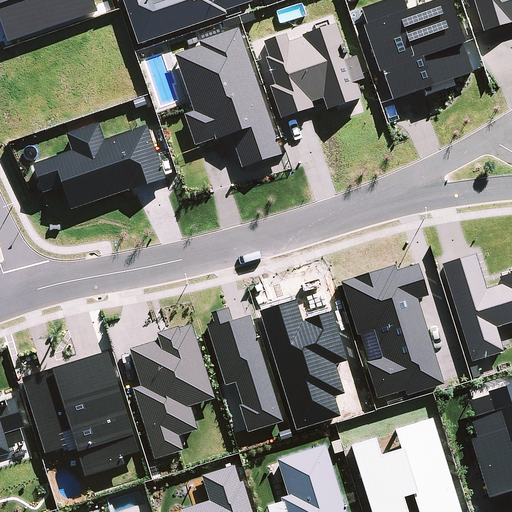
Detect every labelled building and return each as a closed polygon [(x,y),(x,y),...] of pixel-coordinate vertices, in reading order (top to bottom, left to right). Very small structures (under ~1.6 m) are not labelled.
[(122,0),(138,46),(226,16),(225,12),(252,3),(251,0),(179,0),(153,9),(150,0),(122,0)] [(383,74),(392,102),(426,90),(428,95),(453,87),(452,82),(473,74),(447,0),(443,0),(406,13),(401,0),(391,0),(361,10),(367,27),(363,28),(379,75),(383,74)] [(511,0),(472,0),(483,32),(511,23),(511,0)] [(348,61),(336,25),(301,37),(302,39),(288,44),(285,36),(264,44),(278,86),(274,87),(275,89),(271,90),(282,120),(313,109),(311,103),(322,99),(326,111),(361,99),(356,84),(364,81),(356,58),(348,61)] [(282,156),(238,29),(199,43),(200,47),(174,56),(194,113),(184,116),(195,147),(215,140),(215,142),(230,137),(242,169),(282,156)] [(72,152),(32,166),(42,194),(62,187),(70,211),(164,179),(146,127),(104,142),(98,125),(66,135),(72,152)] [(476,255),(442,265),(472,361),(502,352),(494,327),(511,321),(511,273),(498,278),(500,285),(487,290),(476,255)] [(405,391),(406,396),(444,385),(417,301),(428,297),(417,265),(396,273),(395,267),(341,283),(356,336),(373,331),(383,358),(365,363),(376,400),(405,391)] [(303,322),(296,301),(260,312),(297,432),(340,417),(335,397),(345,394),(336,365),(348,361),(332,312),(305,320),(306,322),(303,322)] [(206,326),(225,385),(235,383),(242,405),(238,407),(247,433),(282,422),(250,317),(232,323),(226,309),(210,314),(213,324),(206,326)] [(142,387),(133,390),(155,459),(182,451),(178,436),(198,429),(190,407),(214,399),(192,325),(181,329),(180,327),(157,334),(159,341),(129,350),(142,387)] [(107,352),(21,380),(46,453),(66,446),(62,434),(70,431),(85,477),(124,464),(122,457),(140,452),(107,352)] [(477,439),(471,441),(489,497),(511,489),(511,386),(489,394),(494,412),(472,419),(477,439)] [(0,472),(2,472),(0,466),(0,458),(11,455),(4,434),(25,428),(15,399),(0,403),(0,472)] [(375,439),(351,445),(370,511),(406,511),(402,499),(411,496),(416,511),(460,511),(433,419),(394,431),(400,449),(380,456),(375,439)] [(282,502),(266,507),(267,511),(346,511),(326,445),(276,460),(288,496),(281,498),(282,502)] [(252,511),(243,482),(240,483),(234,466),(201,476),(210,502),(181,510),(181,511),(252,511)]
